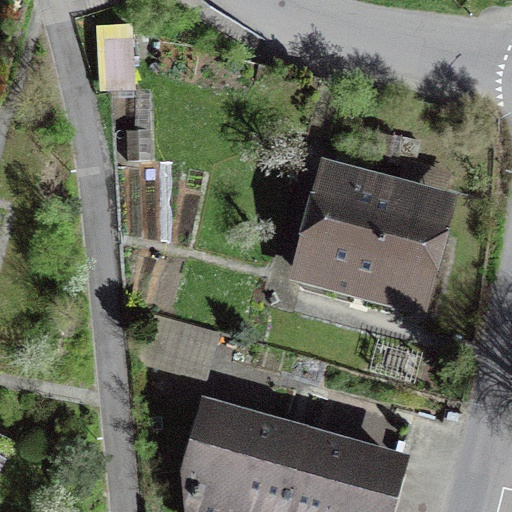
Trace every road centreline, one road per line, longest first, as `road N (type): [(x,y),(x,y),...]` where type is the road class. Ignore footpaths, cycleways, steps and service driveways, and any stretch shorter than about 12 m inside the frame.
road 1 (residential): [(511,68),(299,20),(264,0)]
road 2 (tertiary): [(482,511),(511,388)]
